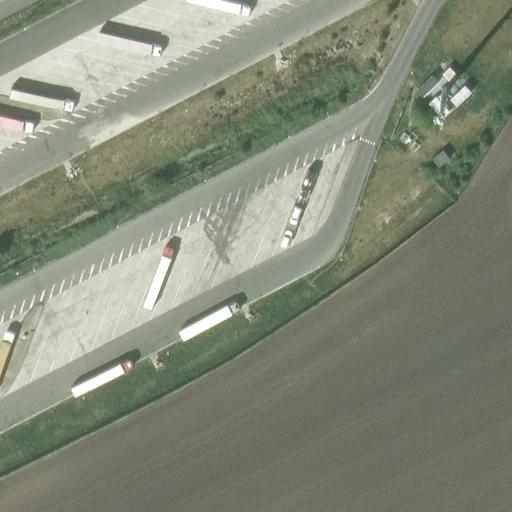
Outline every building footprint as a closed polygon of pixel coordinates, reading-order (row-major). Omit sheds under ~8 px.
[(183,17),(181,26),(210,30),(211,20),(183,17)] [(431,73),(416,88),(423,94),(438,80),(431,73)] [(466,83),(452,97),(458,103),(473,89),(466,83)] [(437,95),(430,101),(444,116),(450,110),(437,95)] [(444,148),(433,156),(440,165),(451,156),(444,148)]
